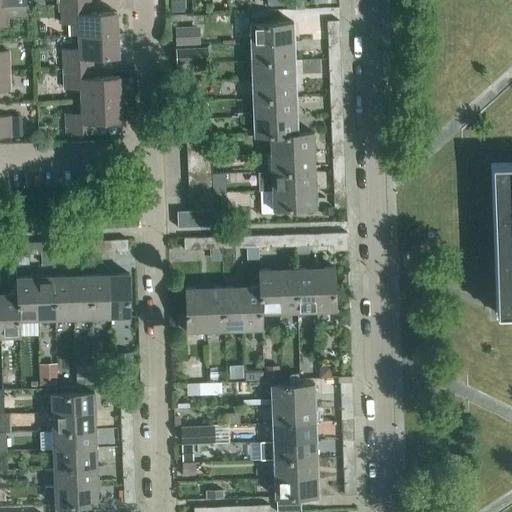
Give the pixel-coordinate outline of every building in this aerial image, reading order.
[(287,0),(288,8),(304,8),(303,0),(287,0)] [(90,13),(90,2),(61,3),(61,23),(77,22),(78,35),(118,34),(117,12),(90,13)] [(0,25),(8,25),(8,18),(29,17),(29,4),(7,5),(7,6),(0,5),(0,25)] [(327,20),(327,33),(339,32),(339,20),(327,20)] [(249,23),(250,42),(294,41),(293,21),(249,23)] [(195,27),(176,28),(176,45),(196,44),(195,27)] [(119,56),(118,34),(78,35),(78,48),(62,49),(63,68),(92,67),(92,57),(119,56)] [(294,59),(294,41),(250,42),(251,60),(294,59)] [(340,57),(340,45),(328,45),(328,58),(340,57)] [(206,48),(177,49),(178,64),(206,63),(206,48)] [(0,51),(0,70),(9,70),(9,51),(0,51)] [(341,69),(340,57),(328,58),(329,69),(341,69)] [(295,77),(294,59),(251,60),(251,79),(295,77)] [(93,77),(92,67),(63,68),(64,88),(80,87),(80,100),(120,98),(119,76),(93,77)] [(0,90),(10,90),(9,70),(0,70),(0,90)] [(296,96),(295,77),(251,79),(252,97),(296,96)] [(341,94),(341,82),(329,82),(329,94),(341,94)] [(342,106),(341,94),(329,94),(330,106),(342,106)] [(296,114),(296,96),(252,97),(253,116),(296,114)] [(121,120),(120,98),(80,100),(81,113),(65,113),(66,133),(95,132),(95,122),(121,120)] [(297,132),(296,114),(253,116),(254,135),(270,134),(297,133),(297,132)] [(21,115),(11,116),(11,117),(11,124),(11,132),(12,135),(22,135),(21,115)] [(11,124),(11,117),(11,116),(0,116),(0,135),(12,135),(11,132),(11,124)] [(210,137),(209,119),(185,120),(186,138),(210,137)] [(343,131),(342,119),(330,119),(331,132),(343,131)] [(343,143),(343,131),(331,132),(331,144),(343,143)] [(313,132),(297,132),(297,133),(270,134),(270,153),(314,151),(313,132)] [(211,149),(210,137),(186,138),(187,150),(211,149)] [(211,161),(211,149),(187,150),(187,162),(211,161)] [(315,169),(314,151),(270,153),(271,170),(271,171),(315,169)] [(344,168),(344,156),(332,157),(332,169),(344,168)] [(212,173),(211,161),(187,162),(188,174),(212,173)] [(511,162),(491,163),(496,316),(511,314),(511,162)] [(345,181),(344,168),(332,169),(333,181),(345,181)] [(315,188),(315,169),(271,171),(271,170),(258,171),(259,190),(260,190),(315,188)] [(212,185),(212,173),(188,174),(188,186),(212,185)] [(213,197),(212,185),(188,186),(189,198),(213,197)] [(316,207),(315,188),(260,190),(261,213),(273,212),(272,209),(316,207)] [(346,206),(345,193),(333,194),(334,206),(346,206)] [(213,209),(213,197),(189,198),(189,210),(213,209)] [(347,232),(320,233),(321,245),(347,244),(347,232)] [(296,245),(295,233),(283,234),(284,246),(296,245)] [(308,245),(308,233),(295,233),(296,245),(308,245)] [(271,246),(270,234),(258,235),(259,247),(271,246)] [(234,247),(233,235),(221,236),(222,248),(234,247)] [(259,247),(258,235),(246,235),(246,247),(259,247)] [(222,248),(221,236),(209,236),(209,248),(222,248)] [(196,249),(196,237),(184,237),(184,249),(196,249)] [(103,251),(102,239),(90,240),(90,252),(103,251)] [(127,239),(115,239),(116,251),(128,251),(127,239)] [(65,252),(65,240),(53,241),(54,253),(65,252)] [(90,252),(90,240),(78,240),(78,252),(90,252)] [(54,253),(53,241),(41,241),(41,253),(54,253)] [(16,254),(16,242),(4,242),(4,254),(16,254)] [(29,254),(28,242),(16,242),(16,254),(29,254)] [(308,245),(296,245),(296,257),(308,257),(308,245)] [(259,247),(246,247),(247,258),(259,258),(259,247)] [(54,253),(41,253),(42,262),(54,262),(54,253)] [(334,266),(315,267),(316,310),(335,310),(334,266)] [(298,311),(296,267),(278,268),(279,311),(298,311)] [(316,310),(315,267),(296,267),(298,311),(316,310)] [(279,311),(278,268),(259,268),(259,284),(260,284),(261,312),(279,311)] [(128,272),(109,273),(111,317),(130,316),(128,272)] [(111,317),(109,273),(91,274),(92,317),(111,317)] [(74,318),(72,274),(54,275),(55,318),(74,318)] [(92,317),(91,274),(72,274),(74,318),(92,317)] [(37,319),(36,275),(16,276),(17,292),(18,292),(18,319),(19,319),(37,319)] [(55,318),(54,275),(36,275),(37,319),(55,318)] [(260,284),(259,284),(241,285),(243,329),(262,328),(261,312),(260,284)] [(243,329),(241,285),(223,286),(224,329),(243,329)] [(206,330),(204,286),(185,287),(187,330),(206,330)] [(224,329),(223,286),(204,286),(206,330),(224,329)] [(18,292),(17,292),(0,292),(0,330),(0,336),(19,335),(19,319),(18,319),(18,292)] [(116,353),(116,382),(132,381),(131,353),(116,353)] [(92,361),(76,362),(77,384),(93,383),(92,361)] [(205,379),(205,362),(188,363),(189,380),(205,379)] [(58,383),(57,363),(39,363),(39,384),(58,383)] [(243,376),(242,363),(229,364),(230,377),(243,376)] [(279,377),(279,365),(266,365),(266,377),(279,377)] [(330,365),(318,365),(318,376),(330,376),(330,365)] [(18,376),(10,376),(10,385),(18,385),(18,376)] [(340,382),(341,394),(353,394),(352,381),(340,382)] [(222,393),(221,382),(203,382),(204,394),(222,393)] [(271,384),(271,403),(315,402),(314,383),(271,384)] [(119,390),(120,402),(132,402),(131,389),(119,390)] [(50,393),(51,412),(95,410),(94,391),(50,393)] [(315,420),(315,402),(271,403),(272,422),(315,420)] [(353,419),(353,406),(341,407),(341,419),(353,419)] [(95,428),(95,410),(51,412),(52,430),(95,428)] [(133,427),(132,415),(120,415),(121,427),(133,427)] [(354,431),(353,419),(341,419),(342,432),(354,431)] [(316,438),(315,420),(272,422),(273,440),(316,438)] [(197,424),(181,425),(181,442),(198,441),(197,424)] [(133,439),(133,427),(121,427),(121,440),(133,439)] [(96,447),(95,428),(52,430),(52,448),(96,447)] [(0,432),(0,450),(9,450),(8,432),(0,432)] [(317,457),(316,438),(273,440),(273,458),(317,457)] [(192,443),(182,443),(183,462),(184,462),(193,461),(192,443)] [(355,455),(354,443),(342,444),(343,456),(355,455)] [(97,465),(96,447),(52,448),(53,467),(97,465)] [(134,464),(134,451),(122,452),(122,464),(134,464)] [(122,452),(108,452),(109,465),(122,464),(122,452)] [(355,468),(355,455),(343,456),(343,468),(355,468)] [(318,475),(317,457),(273,458),(274,477),(306,476),(318,475)] [(184,462),(183,462),(183,476),(195,475),(195,461),(193,461),(184,462)] [(135,476),(134,464),(122,464),(123,477),(135,476)] [(97,484),(97,465),(53,467),(43,467),(44,487),(54,486),(54,485),(97,484)] [(318,494),(318,475),(306,476),(274,477),(275,496),(276,496),(277,511),(301,511),(300,495),(318,494)] [(356,493),(356,481),(344,481),(344,493),(356,493)] [(98,503),(97,484),(54,485),(54,486),(55,504),(54,511),(74,511),(75,504),(98,503)] [(136,501),(135,489),(123,489),(124,502),(136,501)] [(223,489),(207,490),(207,498),(223,498),(223,489)]
